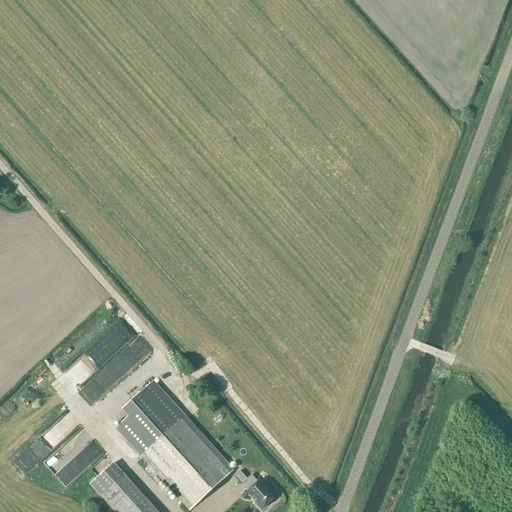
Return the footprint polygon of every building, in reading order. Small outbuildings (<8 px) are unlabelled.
[(144,333),(94,377),(100,384),(104,380),(109,386),(155,345),(144,333)] [(232,471),(152,383),(126,406),(133,413),(116,429),(140,456),(142,455),(190,509),(232,471)] [(19,404),(25,412),(34,407),(29,398),(19,404)] [(90,467),(86,462),(106,448),(98,437),(82,448),(77,440),(51,458),(68,482),(90,467)] [(51,449),(41,438),(21,458),(30,468),(51,449)] [(156,511),(123,475),(100,496),(114,511),(156,511)] [(242,484),(248,490),(246,492),(262,509),(274,497),(259,480),(257,482),(251,475),(242,484)]
